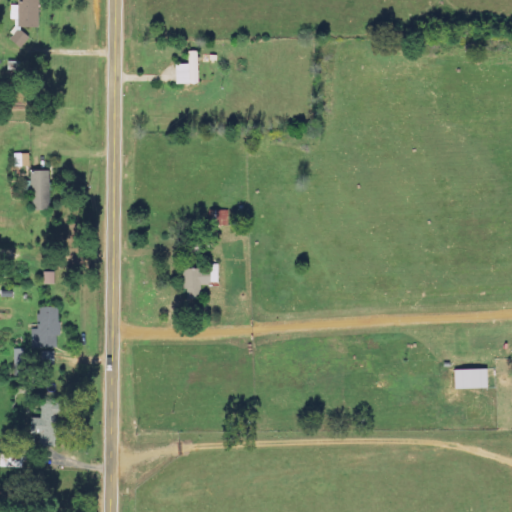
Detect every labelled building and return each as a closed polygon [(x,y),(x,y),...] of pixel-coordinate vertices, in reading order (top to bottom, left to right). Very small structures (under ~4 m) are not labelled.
[(16,0),(18,28),(37,28),(36,0),(16,0)] [(174,85),(196,84),(195,52),(186,52),(186,65),(173,65),(174,85)] [(48,210),(46,171),(27,171),(29,211),(48,210)] [(226,212),(211,211),(211,226),(226,226),(226,212)] [(216,265),(207,265),(207,269),(182,270),(183,299),(198,298),(198,285),(217,284),(216,265)] [(53,273),(43,273),(42,285),(53,285),(53,273)] [(57,308),(35,308),(35,330),(27,330),(27,348),(55,348),(55,337),(57,337),(57,308)] [(52,349),(39,349),(39,366),(52,365),(52,349)] [(36,447),(55,447),(56,401),(39,401),(38,419),(28,419),(27,435),(37,435),(36,447)]
